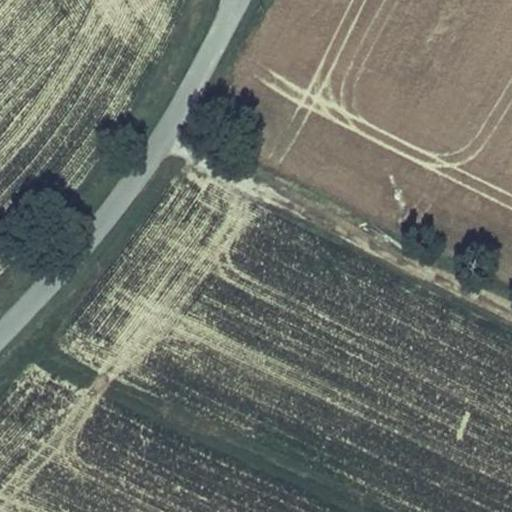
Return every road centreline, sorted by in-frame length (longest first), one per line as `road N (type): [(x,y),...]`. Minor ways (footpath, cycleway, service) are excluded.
road 1 (tertiary): [(237,0),(158,140),(0,336)]
road 2 (track): [(158,140),(511,313)]
